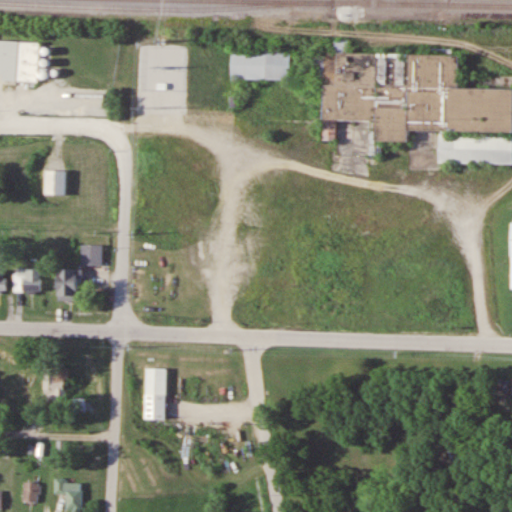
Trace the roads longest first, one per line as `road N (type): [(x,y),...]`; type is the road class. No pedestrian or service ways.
road 1 (residential): [(511,344),(0,327)]
road 2 (residential): [(110,511),(127,146),(122,124),(48,121)]
road 3 (residential): [(277,511),(247,336)]
